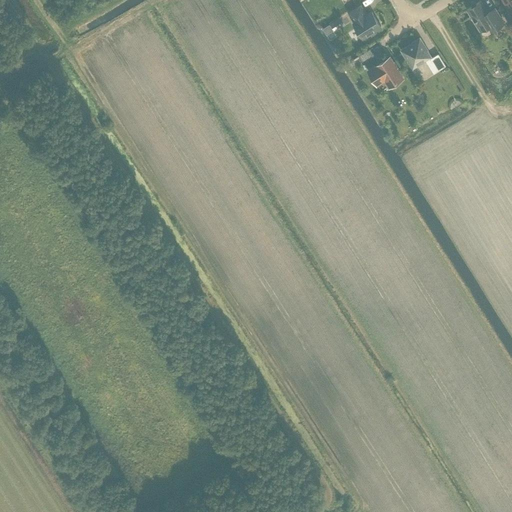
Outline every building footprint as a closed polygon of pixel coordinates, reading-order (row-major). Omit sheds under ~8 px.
[(511,0),(502,0),(511,15),(511,0)] [(487,24),(491,31),(500,26),(502,29),(506,26),(504,23),(496,10),(490,15),(481,1),(476,3),(472,3),(472,6),(467,9),(470,13),(469,17),(473,18),(479,29),(487,24)] [(381,26),(373,12),(368,15),(361,5),(349,13),(355,23),(353,24),(362,38),(366,36),(371,34),(374,32),(377,28),(381,26)] [(413,43),(402,50),(409,61),(408,61),(413,69),(420,64),(420,63),(425,59),(434,73),(446,66),(438,54),(431,58),(427,50),(420,38),(413,42),(413,43)] [(385,78),(390,86),(402,78),(389,58),(377,66),(369,71),(377,83),(385,78)] [(5,113),(0,115),(0,122),(8,118),(5,113)]
